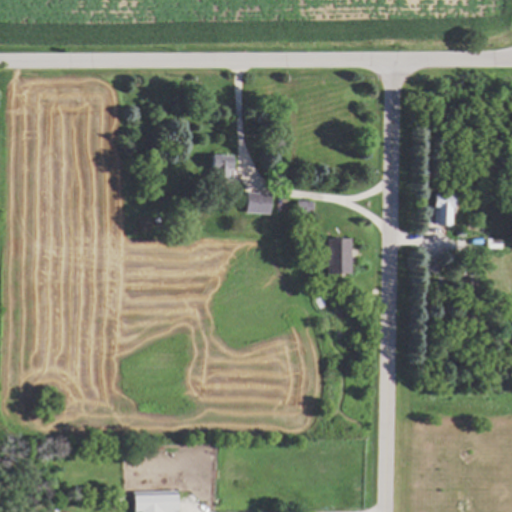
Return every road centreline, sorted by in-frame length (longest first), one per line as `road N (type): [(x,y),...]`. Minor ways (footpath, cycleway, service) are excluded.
road 1 (residential): [(0,67),(511,63)]
road 2 (residential): [(393,65),(385,511)]
